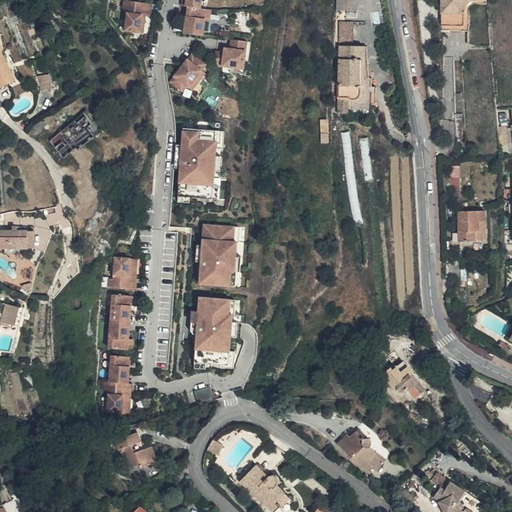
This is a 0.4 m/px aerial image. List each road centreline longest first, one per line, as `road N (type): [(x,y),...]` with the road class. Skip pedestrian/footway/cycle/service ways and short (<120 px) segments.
road 1 (tertiary): [(396,0),(423,148),(435,318),(459,351)]
road 2 (residential): [(384,511),(276,428),(249,417),(214,429),(198,454),(203,482),(232,511)]
